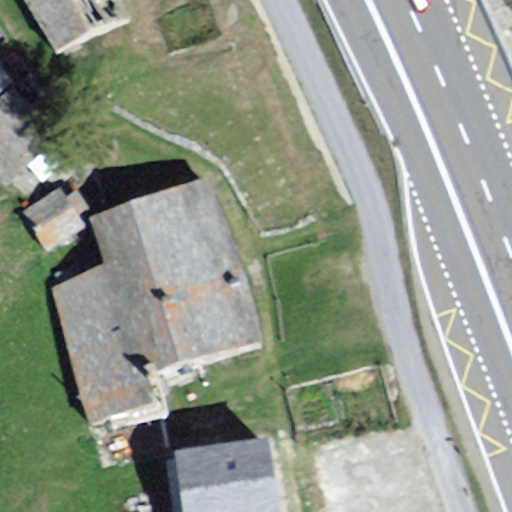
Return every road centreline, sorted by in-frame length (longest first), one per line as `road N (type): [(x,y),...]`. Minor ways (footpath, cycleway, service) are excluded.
road 1 (unclassified): [(280,0),(379,224),(463,511)]
road 2 (primary): [(390,0),(511,302)]
